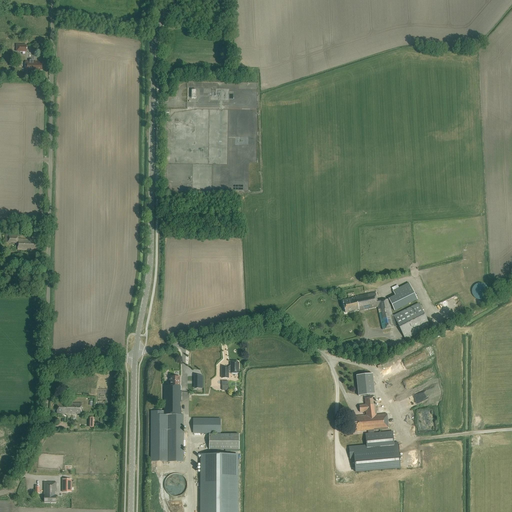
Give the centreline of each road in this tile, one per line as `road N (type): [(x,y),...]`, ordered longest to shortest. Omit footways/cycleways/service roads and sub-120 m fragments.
road 1 (unclassified): [(47,373),(52,0)]
road 2 (tertiary): [(135,353),(150,261),(152,52),(167,0)]
road 3 (unclassified): [(135,353),(274,324),(319,350),(344,392)]
road 4 (track): [(325,357),(371,368),(407,438),(511,429)]
road 5 (tertiary): [(131,511),(135,353)]
road 6 (unclassified): [(0,493),(16,480),(43,425),(47,373)]
